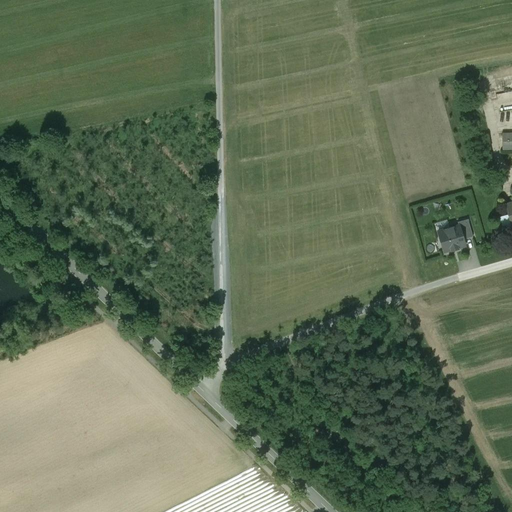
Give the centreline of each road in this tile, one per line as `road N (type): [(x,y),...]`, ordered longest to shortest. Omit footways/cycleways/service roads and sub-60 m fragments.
road 1 (unclassified): [(200,389),(222,366),(218,0)]
road 2 (tertiary): [(200,389),(0,197)]
road 3 (tertiary): [(329,511),(200,389)]
